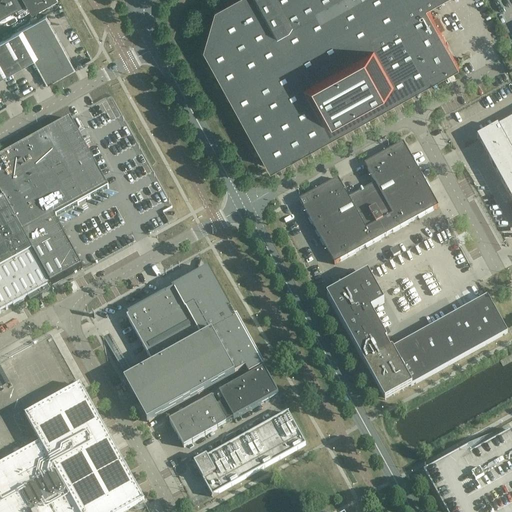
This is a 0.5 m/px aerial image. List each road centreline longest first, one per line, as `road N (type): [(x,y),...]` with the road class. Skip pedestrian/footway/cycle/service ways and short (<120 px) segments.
road 1 (tertiary): [(415,511),(248,204)]
road 2 (unknown): [(277,189),(334,265),(463,206)]
road 3 (unclassified): [(61,309),(248,204)]
road 4 (unclassified): [(163,486),(61,309)]
road 5 (unclassified): [(248,204),(413,117)]
road 6 (tertiary): [(248,204),(155,47)]
road 7 (unclassified): [(0,134),(155,47)]
road 8 (unclassified): [(496,266),(413,117)]
